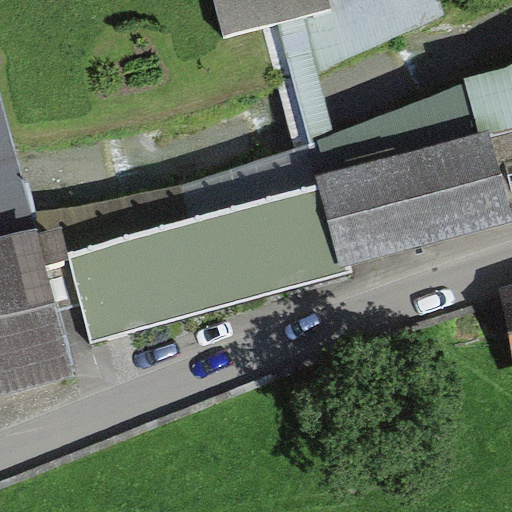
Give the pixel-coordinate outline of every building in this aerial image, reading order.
[(220,0),(233,45),(268,31),(336,12),(333,0),(220,0)] [(469,26),(461,0),(333,0),(336,12),(268,31),(293,118),(304,159),(336,150),(314,69),(469,26)] [(0,45),(0,246),(65,230),(16,41),(0,45)] [(511,143),(511,80),(485,96),(336,150),(304,159),(65,230),(75,268),(89,264),(345,192),(511,143)] [(511,143),(345,192),(369,277),(511,233),(511,143)] [(345,192),(89,264),(99,304),(112,349),(369,277),(345,192)] [(0,398),(98,372),(81,309),(99,304),(89,264),(75,268),(65,230),(0,246),(0,398)]
